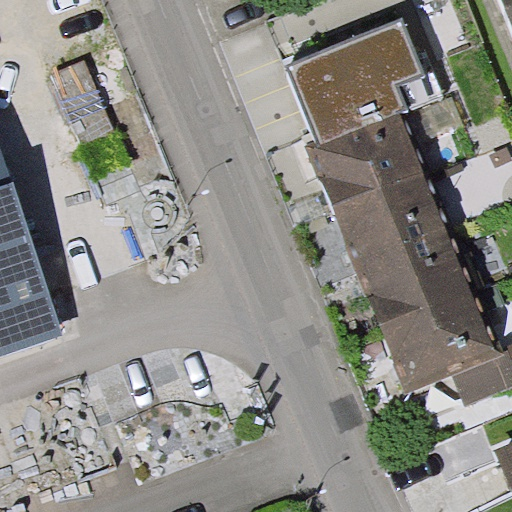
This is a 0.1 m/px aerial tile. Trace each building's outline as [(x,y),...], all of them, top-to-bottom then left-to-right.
[(511,0),(500,0),(511,28),(511,0)] [(425,74),(402,18),(285,65),(315,140),(317,144),(400,111),(408,108),(398,84),(425,74)] [(322,181),(331,205),(423,169),(400,111),(317,144),(315,140),(304,144),(320,182),(322,181)] [(0,356),(64,335),(0,145),(0,356)] [(423,169),(331,205),(358,271),(449,234),(423,169)] [(471,290),(449,234),(358,271),(380,326),(471,290)] [(471,290),(380,326),(406,393),(452,374),(498,356),(493,344),(471,290)] [(503,340),(493,344),(498,356),(452,374),(464,405),(511,385),(511,344),(506,347),(503,340)] [(511,441),(496,448),(511,488),(511,441)]
